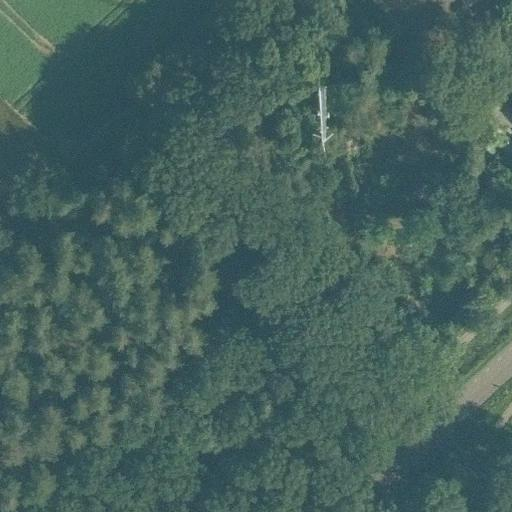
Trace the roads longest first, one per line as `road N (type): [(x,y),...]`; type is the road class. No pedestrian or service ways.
road 1 (unclassified): [(445,419),(140,87),(239,0)]
road 2 (track): [(140,87),(0,220)]
road 3 (secondary): [(344,511),(445,419)]
